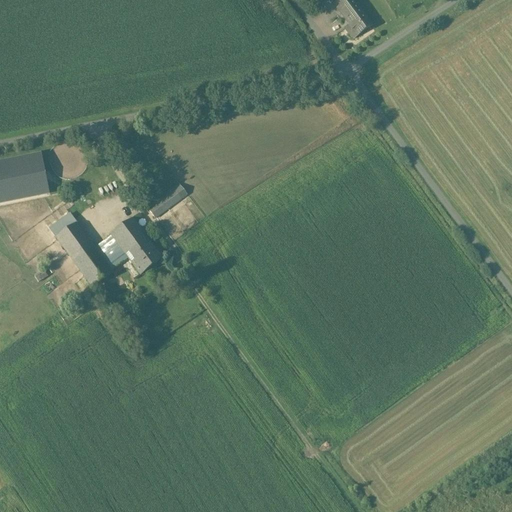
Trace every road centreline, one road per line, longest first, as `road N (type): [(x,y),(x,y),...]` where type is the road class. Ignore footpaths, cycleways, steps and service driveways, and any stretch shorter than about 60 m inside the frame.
road 1 (unclassified): [(0,145),(344,71)]
road 2 (residential): [(344,71),(511,293)]
road 3 (unclassified): [(344,71),(454,0)]
